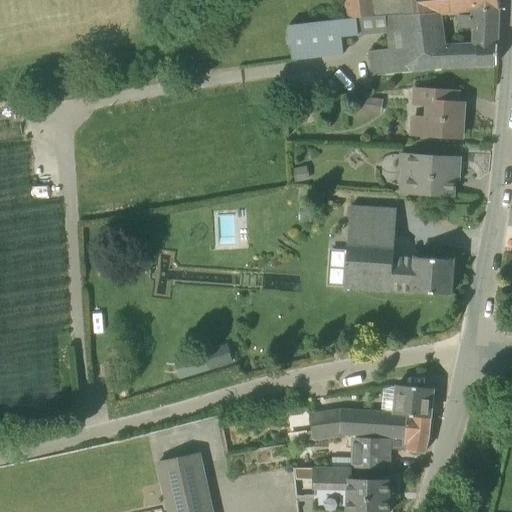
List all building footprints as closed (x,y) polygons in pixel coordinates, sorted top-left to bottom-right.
[(345,0),(347,17),(351,17),(358,16),(387,14),(441,10),(441,17),(443,17),(460,15),(472,14),(500,11),(500,10),(499,0),(345,0)] [(441,10),(387,14),(387,16),(389,34),(390,50),(370,51),(373,76),(414,72),(442,70),(441,68),(498,67),(498,44),(500,44),(500,38),(473,38),(474,43),(447,44),(443,17),(441,17),(441,10)] [(473,38),(500,38),(500,11),(472,14),(460,15),(461,29),(473,29),(473,38)] [(351,17),(347,17),(348,19),(309,22),(312,53),(345,50),(344,36),(360,35),(358,16),(351,17)] [(453,90),(416,88),(415,103),(428,104),(427,118),(414,117),(413,135),(462,138),(465,103),(452,102),(453,90)] [(402,193),(411,193),(454,196),(455,179),(460,179),(460,169),(456,169),(456,158),(402,155),(401,166),(404,166),(402,193)] [(397,208),(352,205),(346,287),(351,287),(452,294),(454,260),(394,255),(397,208)] [(232,345),(177,352),(179,372),(234,364),(232,345)] [(293,444),(317,440),(341,437),(341,433),(353,434),(353,432),(406,436),(408,414),(432,417),(435,389),(397,385),(395,414),(342,410),(313,415),(316,432),(292,436),(293,444)] [(354,468),(390,469),(390,450),(409,450),(409,451),(426,452),(430,438),(432,417),(408,414),(406,436),(353,432),(353,434),(389,436),(389,441),(354,440),(354,468)] [(169,511),(213,511),(200,454),(159,463),(169,511)] [(311,463),(295,465),(298,492),(314,490),(311,463)] [(353,479),(353,468),(317,467),(317,488),(317,511),(351,511),(350,511),(390,511),(392,479),(353,479)]
